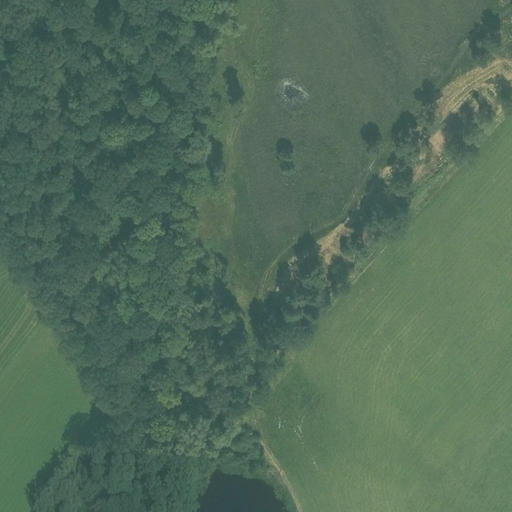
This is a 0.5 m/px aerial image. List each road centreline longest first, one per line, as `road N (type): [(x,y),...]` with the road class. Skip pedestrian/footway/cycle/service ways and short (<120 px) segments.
road 1 (track): [(364,260),(266,364),(240,360),(277,264),(345,217),(411,111),(443,84),(462,47),(511,5)]
road 2 (track): [(38,511),(125,389)]
